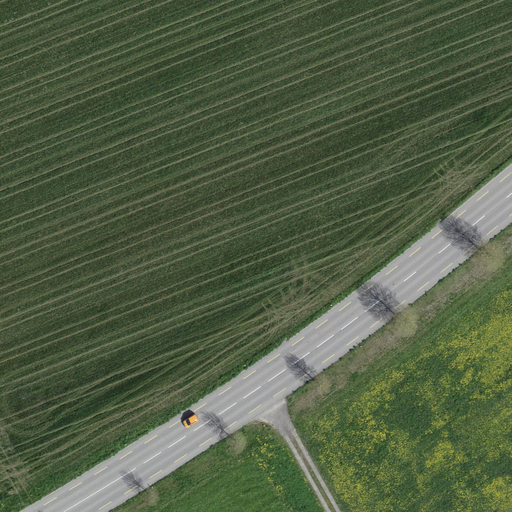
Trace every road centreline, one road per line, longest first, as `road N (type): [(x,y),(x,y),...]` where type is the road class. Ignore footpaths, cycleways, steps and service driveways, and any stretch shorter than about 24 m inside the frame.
road 1 (primary): [(62,511),(259,387),(511,194)]
road 2 (track): [(259,387),(330,511)]
